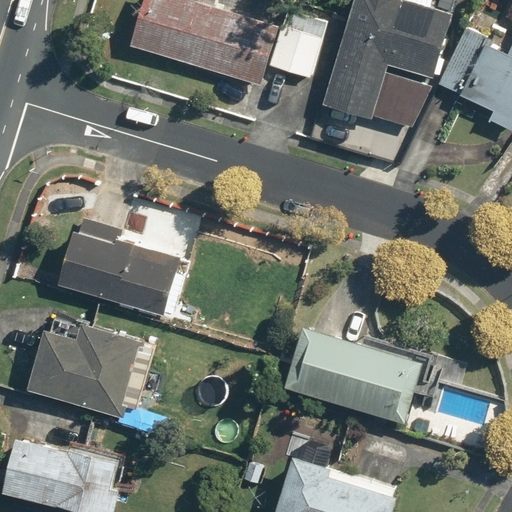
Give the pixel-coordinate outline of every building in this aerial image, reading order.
[(141,0),(129,44),(262,84),(269,62),(313,75),(324,37),(197,0),(141,0)] [(356,0),(326,101),(417,128),(456,0),(432,0),(431,4),(417,0),(356,0)] [(511,51),(494,43),(496,38),(465,25),(439,83),(496,108),(491,118),(511,127),(511,51)] [(78,214),(58,280),(165,313),(166,309),(173,311),(185,273),(175,270),(180,253),(122,235),(124,228),(78,214)] [(159,340),(80,316),(78,322),(57,316),(54,327),(45,324),(26,389),(125,419),(130,404),(139,407),(159,340)] [(368,342),(303,322),(296,347),(278,342),(273,359),(290,364),(284,385),(406,423),(421,374),(428,377),(435,354),(370,334),(368,342)] [(116,457),(16,432),(2,490),(88,511),(115,511),(122,486),(110,483),(116,457)] [(294,455),(276,511),(390,511),(399,485),(315,459),(320,443),(289,434),(283,451),(294,455)]
